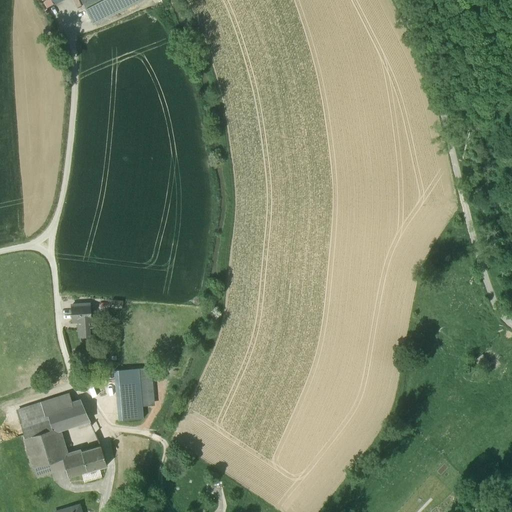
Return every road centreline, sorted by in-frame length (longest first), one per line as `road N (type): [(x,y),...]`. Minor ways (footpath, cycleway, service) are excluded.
road 1 (track): [(396,0),(435,76),(483,285),(511,327)]
road 2 (track): [(104,426),(76,388),(60,336),(49,242),(0,253)]
road 3 (track): [(49,242),(77,71),(58,8)]
